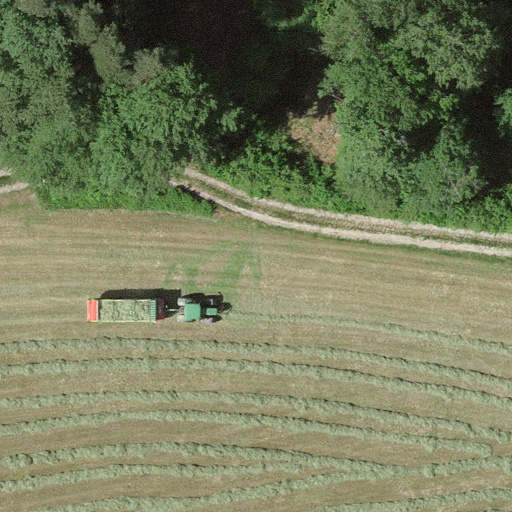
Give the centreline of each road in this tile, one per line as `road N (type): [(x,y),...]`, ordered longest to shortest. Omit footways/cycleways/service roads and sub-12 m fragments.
road 1 (track): [(192,166),(511,233)]
road 2 (track): [(192,166),(407,0)]
